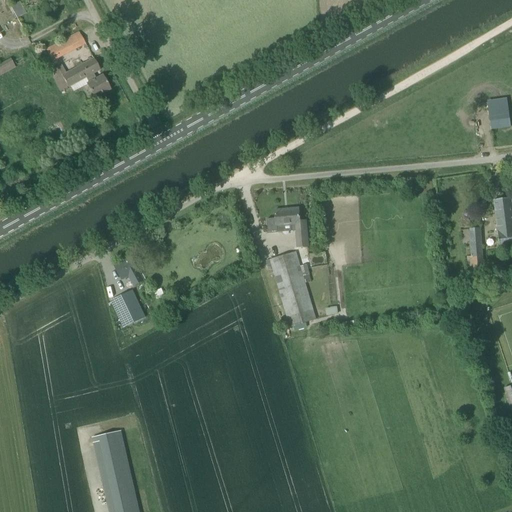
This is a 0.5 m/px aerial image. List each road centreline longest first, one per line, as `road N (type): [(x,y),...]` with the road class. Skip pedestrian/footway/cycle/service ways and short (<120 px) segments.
road 1 (unclassified): [(0,307),(209,191),(242,181),(511,157)]
road 2 (track): [(242,181),(511,23)]
road 3 (primary): [(162,141),(422,0)]
road 4 (primary): [(0,231),(162,141)]
road 5 (unclassified): [(162,141),(86,0)]
